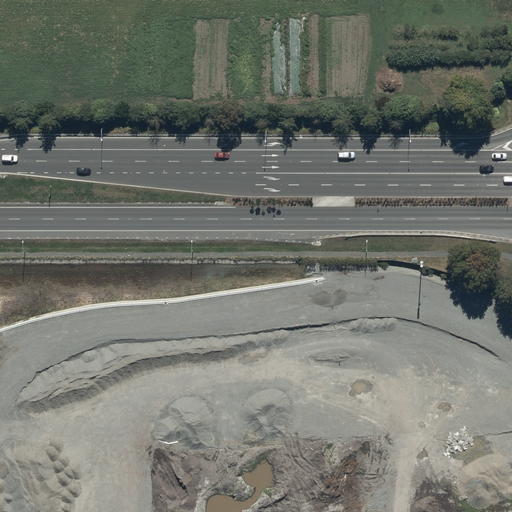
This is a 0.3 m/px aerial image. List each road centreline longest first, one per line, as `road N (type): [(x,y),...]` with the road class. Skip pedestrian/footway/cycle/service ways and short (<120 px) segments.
road 1 (trunk): [(23,161),(103,144),(463,145),(511,134)]
road 2 (trunk): [(23,161),(294,173),(511,170)]
road 3 (trunk): [(474,218),(0,218)]
